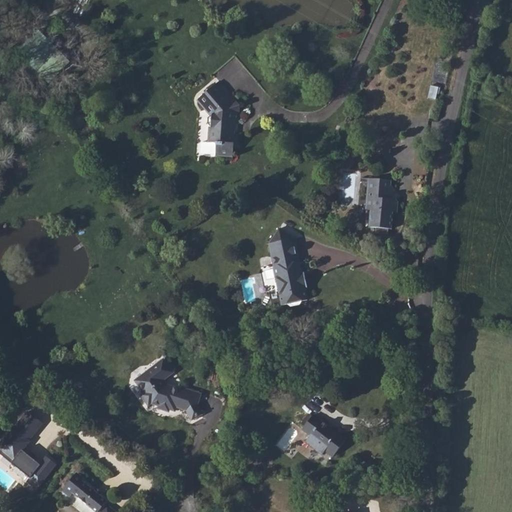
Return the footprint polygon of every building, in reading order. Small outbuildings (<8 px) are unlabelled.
[(219,81),(199,99),(206,107),(208,106),(214,113),(208,118),(208,124),(211,127),(210,143),(219,143),(219,155),(233,156),(233,144),(237,145),(238,134),(233,133),(234,124),(239,119),(240,106),(219,81)] [(219,143),(210,143),(209,155),(219,155),(219,143)] [(392,181),(363,178),(363,182),(368,183),(366,210),(371,210),(369,227),(376,228),(376,233),(388,234),(388,229),(392,229),(394,212),(398,213),(399,203),(396,200),(390,199),(391,194),(395,190),(392,186),(392,181)] [(269,244),(272,257),(285,254),(295,239),(279,229),(269,244)] [(285,254),(272,257),(274,266),(299,261),(295,239),(285,254)] [(302,273),(299,261),(274,266),(282,306),(308,300),(305,289),(302,273)] [(164,360),(136,381),(145,393),(142,395),(149,405),(151,403),(155,400),(161,402),(160,406),(161,409),(166,410),(169,409),(175,411),(176,406),(188,410),(195,412),(197,406),(201,394),(182,388),(165,385),(162,380),(173,372),(164,360)] [(35,367),(29,372),(42,387),(48,382),(35,367)] [(195,412),(188,410),(193,419),(201,414),(197,406),(195,412)] [(42,424),(27,412),(13,429),(12,428),(0,442),(0,454),(28,478),(25,482),(35,490),(55,465),(45,457),(39,465),(33,460),(27,455),(21,451),(29,442),(28,441),(42,424)] [(305,426),(312,417),(309,414),(302,424),(305,426)] [(346,440),(314,415),(312,417),(305,426),(303,429),(311,435),(306,442),(322,454),(325,451),(333,457),(346,440)] [(77,473),(62,491),(70,497),(73,493),(96,511),(115,511),(108,506),(107,506),(105,504),(107,501),(100,495),(94,491),(82,482),(85,479),(77,473)]
